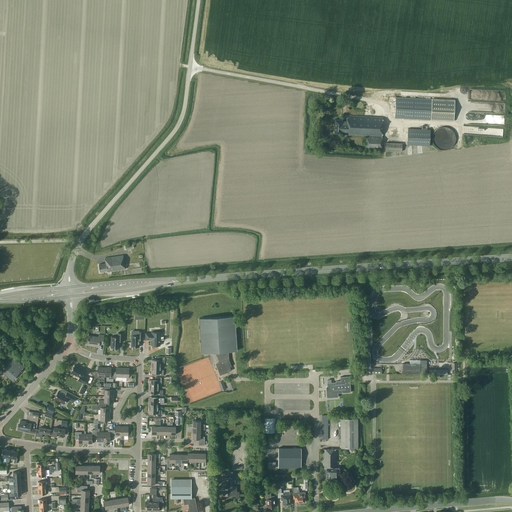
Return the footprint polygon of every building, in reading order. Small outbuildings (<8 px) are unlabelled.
[(455,100),(396,97),(395,118),(454,121),(455,100)] [(381,149),(383,117),(347,116),(346,121),(342,121),(342,119),(335,119),(334,133),(341,133),(342,132),(349,132),(349,135),(366,136),(365,148),(381,149)] [(448,149),(450,149),(452,147),(453,146),(454,144),(455,142),(456,140),(456,138),(456,136),(455,134),(454,132),(453,131),(452,129),(450,128),(448,127),(446,127),(444,126),(442,127),(440,127),(439,128),(438,128),(437,129),(435,131),(434,132),(433,134),(432,136),(432,138),(432,140),(433,142),(434,144),(435,146),(437,147),(438,149),(440,149),(442,150),(444,150),(446,150),(448,149)] [(408,128),(407,145),(430,146),(430,129),(408,128)] [(402,151),(402,143),(386,142),(385,151),(402,151)] [(107,272),(125,270),(123,255),(105,258),(106,263),(99,264),(100,272),(107,271),(107,272)] [(235,316),(199,318),(201,353),(216,352),(217,355),(220,362),(215,364),(220,375),(231,370),(230,367),(232,366),(229,359),(228,351),(237,350),(235,316)] [(143,339),(143,331),(138,331),(138,335),(131,335),(131,342),(130,342),(130,345),(131,345),(131,346),(139,347),(139,339),(143,339)] [(160,345),(160,340),(163,340),(163,337),(160,336),(160,332),(151,332),(151,333),(146,333),(145,339),(151,339),(151,345),(160,345)] [(123,342),(123,333),(118,333),(118,337),(111,336),(111,343),(110,344),(110,346),(111,347),(111,348),(119,348),(119,341),(123,342)] [(103,344),(104,335),(98,334),(98,337),(88,336),(87,344),(99,346),(99,344),(103,344)] [(151,366),(161,366),(161,363),(165,363),(165,356),(158,356),(157,360),(151,359),(151,366)] [(12,380),(24,366),(14,358),(3,371),(12,380)] [(410,360),(410,364),(420,364),(420,369),(426,369),(427,360),(410,360)] [(85,384),(88,377),(84,375),(86,370),(75,364),(71,373),(80,377),(78,380),(85,384)] [(410,364),(402,364),(402,370),(420,370),(420,373),(426,373),(426,369),(420,369),(420,364),(410,364)] [(161,370),(161,366),(151,366),(151,372),(157,372),(157,375),(163,375),(163,370),(161,370)] [(100,376),(104,376),(105,367),(98,367),(98,371),(95,371),(95,378),(100,378),(100,376)] [(111,367),(105,367),(104,376),(109,376),(109,378),(113,379),(113,371),(111,371),(111,367)] [(116,376),(122,377),(123,367),(116,367),(116,371),(113,371),(113,379),(116,379),(116,376)] [(123,367),(122,377),(126,377),(126,379),(131,379),(131,372),(129,372),(129,367),(123,367)] [(328,397),(338,396),(338,393),(351,392),(349,376),(340,377),(341,380),(336,381),(336,382),(331,382),(328,383),(328,386),(327,386),(326,387),(327,397),(328,397)] [(149,380),(149,386),(158,386),(158,383),(161,383),(161,377),(155,377),(155,380),(149,380)] [(158,386),(149,386),(149,393),(155,393),(155,395),(163,395),(163,390),(158,390),(158,386)] [(104,396),(114,396),(114,389),(110,389),(110,387),(102,387),(102,389),(101,389),(101,393),(104,393),(104,396)] [(59,401),(62,402),(64,404),(67,398),(70,400),(74,402),(76,397),(73,395),(67,392),(65,395),(58,391),(54,399),(59,401)] [(99,400),(99,405),(105,405),(105,402),(113,403),(114,396),(104,396),(104,400),(99,400)] [(148,406),(158,406),(158,403),(161,403),(164,403),(164,398),(161,398),(158,398),(155,397),(149,397),(149,400),(148,406)] [(100,409),(100,414),(110,414),(110,407),(105,407),(105,405),(99,405),(98,405),(97,409),(100,409)] [(158,410),(158,406),(148,406),(148,413),(154,413),(154,416),(161,416),(165,416),(165,412),(163,412),(163,411),(161,411),(161,410),(158,410)] [(110,420),(110,414),(100,414),(100,420),(98,420),(98,423),(105,423),(105,420),(110,420)] [(275,432),(275,417),(264,418),(264,427),(263,427),(263,432),(275,432)] [(341,448),(358,448),(358,418),(341,419),(341,448)] [(24,432),(35,433),(36,429),(30,428),(31,424),(26,423),(26,421),(20,420),(19,425),(18,424),(17,430),(24,431),(24,432)] [(115,430),(113,430),(113,437),(115,437),(115,435),(121,435),(122,426),(115,426),(115,430)] [(121,435),(121,439),(124,439),(124,435),(128,435),(128,437),(132,437),(132,430),(128,430),(128,426),(122,426),(121,435)] [(36,429),(35,433),(35,436),(42,437),(43,432),(50,434),(51,429),(39,427),(39,430),(36,429)] [(51,429),(50,434),(49,436),(56,437),(57,432),(65,434),(65,429),(54,427),(53,430),(51,429)] [(92,434),(86,434),(85,443),(92,443),(92,437),(94,437),(95,429),(92,429),(92,434)] [(97,441),(103,441),(104,431),(97,431),(97,430),(95,429),(94,437),(97,437),(97,441)] [(108,431),(104,431),(103,441),(110,441),(110,437),(113,437),(113,430),(108,430),(108,431)] [(85,443),(86,434),(82,434),(82,432),(77,432),(77,439),(79,439),(79,443),(85,443)] [(200,437),(200,434),(192,434),(192,440),(199,440),(198,446),(204,446),(205,437),(200,437)] [(278,468),(301,468),(301,447),(278,447),(278,468)] [(9,462),(10,457),(9,457),(10,450),(2,449),(1,455),(7,457),(6,461),(9,462)] [(326,479),(340,479),(340,466),(338,466),(338,449),(323,449),(324,469),(326,469),(326,479)] [(9,457),(10,457),(15,458),(14,463),(16,463),(17,458),(16,458),(18,452),(10,450),(9,457)] [(175,462),(175,455),(169,454),(169,458),(167,458),(167,467),(169,467),(171,467),(172,462),(175,462)] [(239,491),(237,491),(237,486),(233,486),(233,477),(232,472),(232,469),(227,469),(227,472),(227,477),(223,477),(223,495),(235,495),(235,498),(239,498),(239,491)] [(9,481),(14,481),(14,480),(21,480),(20,471),(13,472),(14,478),(8,478),(9,481)] [(14,488),(21,487),(21,480),(14,480),(14,481),(14,486),(9,486),(9,489),(14,488)] [(81,492),(81,495),(89,496),(89,490),(87,490),(87,485),(83,485),(77,485),(77,489),(77,492),(81,492)] [(197,511),(195,498),(192,498),(191,486),(171,486),(171,498),(183,498),(184,505),(188,504),(189,511),(197,511)] [(21,495),(21,487),(14,488),(15,493),(10,493),(10,496),(15,496),(15,495),(21,495)] [(304,497),(305,497),(305,492),(299,492),(299,487),(293,487),(294,499),(295,499),(295,502),(304,502),(304,497)] [(283,504),(291,504),(290,495),(290,492),(284,492),(284,495),(281,495),(281,500),(283,500),(283,504)] [(275,497),(274,497),(274,495),(271,496),(271,493),(265,494),(265,497),(266,497),(266,499),(265,499),(266,501),(267,501),(267,507),(276,506),(275,497)] [(153,495),(153,502),(153,510),(159,510),(161,510),(163,508),(163,500),(162,500),(162,497),(157,497),(156,495),(153,495)] [(122,498),(116,499),(117,507),(120,506),(121,511),(124,510),(122,498)] [(0,510),(9,510),(9,508),(9,502),(0,502),(0,510)]
